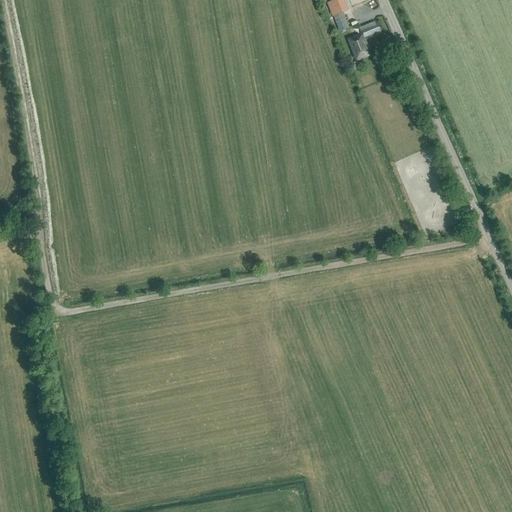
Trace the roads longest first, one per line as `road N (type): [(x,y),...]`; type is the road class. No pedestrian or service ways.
road 1 (track): [(490,237),(67,312),(49,295),(36,217),(0,228)]
road 2 (unclassified): [(511,285),(383,0)]
road 3 (track): [(36,217),(0,0)]
